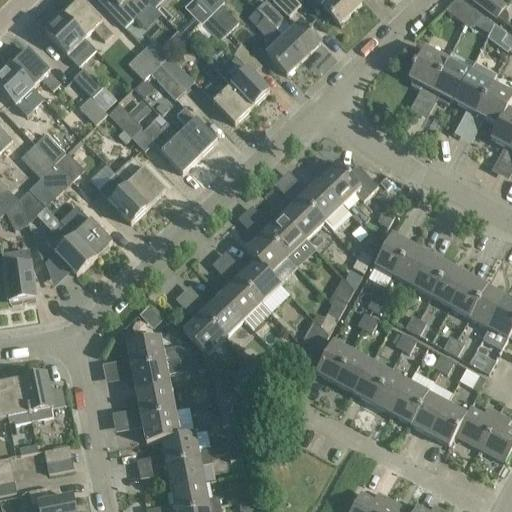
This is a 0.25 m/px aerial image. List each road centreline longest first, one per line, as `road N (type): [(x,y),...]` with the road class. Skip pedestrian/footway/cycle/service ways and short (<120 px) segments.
road 1 (residential): [(73,342),(325,103)]
road 2 (residential): [(511,227),(368,147),(325,103)]
road 3 (residential): [(475,511),(322,427)]
road 4 (residential): [(106,511),(73,342)]
road 5 (residential): [(325,103),(432,0)]
